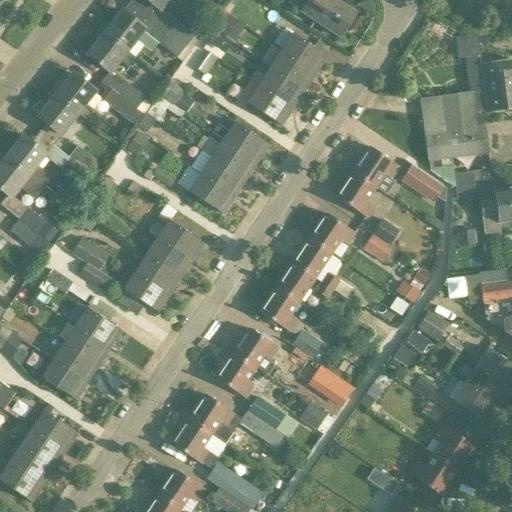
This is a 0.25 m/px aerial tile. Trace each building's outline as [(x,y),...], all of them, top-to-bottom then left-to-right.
[(145,0),(159,10),(167,0),(168,0),(183,11),(191,0),(145,0)] [(339,38),(355,14),(333,0),(290,0),(289,3),(336,35),(339,38)] [(221,10),(210,26),(234,43),(245,28),(221,10)] [(121,11),(104,33),(127,51),(144,29),(121,11)] [(176,22),(167,33),(185,47),(194,36),(176,22)] [(109,73),(127,51),(104,33),(86,55),(109,73)] [(185,47),(167,33),(158,44),(176,58),(185,47)] [(292,35),(280,53),(314,75),(326,57),(292,35)] [(479,56),(476,36),(456,38),(459,59),(479,56)] [(269,70),(303,92),(314,75),(280,53),(269,70)] [(216,60),(207,54),(197,70),(205,76),(216,60)] [(470,94),(474,126),(476,126),(475,114),(511,108),(511,61),(480,66),(483,92),(419,101),(470,94)] [(258,87),(292,109),(303,92),(269,70),(258,87)] [(61,80),(63,84),(54,95),(77,114),(85,119),(92,110),(85,104),(94,92),(71,74),(71,75),(66,74),(61,80)] [(171,81),(160,98),(172,106),(184,90),(171,81)] [(127,85),(118,96),(136,110),(145,99),(127,85)] [(281,126),(292,109),(258,87),(246,104),(281,126)] [(470,94),(419,101),(428,163),(452,159),(488,154),(486,137),(478,138),(476,126),(474,126),(470,94)] [(54,95),(45,107),(41,106),(36,113),(37,117),(37,118),(60,136),(77,114),(54,95)] [(181,95),(174,105),(185,114),(193,104),(181,95)] [(136,111),(136,110),(118,96),(109,107),(135,128),(144,117),(136,111)] [(158,98),(146,115),(155,121),(157,122),(169,105),(158,98)] [(155,121),(146,115),(139,126),(147,132),(155,121)] [(234,123),(222,141),(256,164),(268,146),(234,123)] [(138,133),(126,150),(136,157),(148,141),(138,133)] [(52,178),(36,166),(43,156),(77,185),(87,172),(69,158),(68,159),(52,146),(45,154),(22,136),(5,158),(43,189),(52,178)] [(210,158),(245,180),(256,164),(222,141),(210,158)] [(77,147),(69,158),(87,172),(95,162),(77,147)] [(369,147),(352,174),(374,189),(383,175),(390,180),(399,167),(369,147)] [(46,224),(11,197),(19,187),(35,200),(43,189),(5,158),(0,164),(0,190),(7,196),(0,205),(0,206),(18,221),(37,235),(46,224)] [(245,180),(210,158),(199,175),(233,197),(245,180)] [(158,169),(152,178),(169,189),(175,180),(158,169)] [(472,171),(454,174),(456,188),(457,199),(475,196),(472,171)] [(366,200),(374,189),(352,174),(335,198),(365,218),(373,205),(366,200)] [(222,215),(233,197),(199,175),(188,192),(222,215)] [(427,177),(418,192),(431,200),(433,196),(444,203),(445,189),(427,177)] [(92,197),(102,204),(115,186),(105,179),(92,197)] [(141,188),(133,182),(127,191),(135,197),(141,188)] [(497,215),(498,223),(511,221),(511,189),(494,192),(495,201),(480,203),(482,217),(497,215)] [(81,227),(87,219),(78,213),(73,221),(81,227)] [(325,214),(308,240),(330,255),(339,241),(345,246),(354,233),(325,214)] [(431,218),(428,224),(440,232),(441,225),(431,218)] [(372,235),(389,247),(400,232),(382,220),(372,235)] [(28,247),(37,235),(18,221),(9,233),(28,247)] [(168,221),(156,239),(191,261),(203,244),(168,221)] [(473,234),(457,236),(457,238),(449,239),(450,250),(474,247),(473,234)] [(383,264),(393,250),(389,247),(372,235),(362,250),(383,264)] [(145,256),(180,279),(191,261),(156,239),(145,256)] [(86,266),(80,275),(106,294),(114,283),(98,272),(108,258),(81,240),(70,255),(86,266)] [(313,279),(314,278),(330,255),(308,240),(291,264),(313,279)] [(134,273),(168,296),(180,279),(145,256),(134,273)] [(275,289),(297,304),(313,279),(291,264),(275,289)] [(431,276),(421,269),(414,279),(424,287),(431,276)] [(477,306),(473,313),(499,331),(511,338),(511,281),(504,283),(503,271),(477,274),(481,304),(481,306),(477,306)] [(72,285),(52,272),(45,283),(65,296),(72,285)] [(157,313),(168,296),(134,273),(122,290),(157,313)] [(339,296),(345,286),(339,282),(326,273),(320,281),(319,283),(332,292),(339,296)] [(412,305),(420,293),(402,282),(395,293),(412,305)] [(378,323),(361,311),(319,283),(314,290),(325,298),(324,300),(345,313),(354,318),(350,324),(369,337),(378,323)] [(289,315),(297,304),(275,289),(259,313),(288,333),(296,320),(289,315)] [(87,308),(75,327),(109,349),(121,331),(87,308)] [(416,330),(428,337),(439,320),(428,312),(416,330)] [(64,344),(98,366),(109,349),(75,327),(65,320),(53,337),(64,344)] [(449,326),(439,320),(428,337),(437,344),(449,326)] [(0,330),(0,350),(11,335),(2,328),(0,330)] [(248,329),(231,355),(253,370),(262,357),(269,361),(277,349),(248,329)] [(302,330),(291,347),(311,360),(321,343),(302,330)] [(413,333),(405,344),(421,355),(429,343),(413,333)] [(21,342),(11,335),(0,350),(0,352),(19,365),(26,355),(17,348),(21,342)] [(457,356),(461,349),(446,340),(442,347),(457,356)] [(98,366),(64,344),(53,361),(87,383),(97,368),(98,366)] [(393,360),(389,365),(396,369),(399,364),(405,368),(413,355),(401,347),(393,359),(393,360)] [(511,365),(487,349),(475,367),(509,390),(511,385),(511,365)] [(245,382),(253,370),(231,355),(215,379),(244,399),(252,387),(245,382)] [(87,383),(53,361),(42,378),(45,380),(40,388),(51,395),(56,388),(75,400),(87,383)] [(509,390),(475,367),(464,384),(498,407),(509,390)] [(418,378),(411,390),(429,400),(436,389),(418,378)] [(487,424),(498,407),(464,384),(452,401),(487,424)] [(204,395),(187,420),(210,435),(219,422),(226,426),(233,415),(204,395)] [(315,429),(332,402),(321,395),(314,405),(308,402),(298,419),(315,429)] [(373,401),(365,395),(359,404),(367,410),(373,401)] [(257,398),(246,413),(271,429),(272,428),(286,438),(296,424),(257,398)] [(42,411),(30,429),(65,452),(77,434),(42,411)] [(271,429),(246,413),(237,426),(273,450),(282,437),(271,429)] [(441,445),(433,457),(455,471),(472,446),(476,448),(483,437),(452,417),(435,441),(441,445)] [(202,448),(210,435),(187,420),(171,445),(200,465),(208,452),(202,448)] [(19,446),(53,469),(65,452),(30,429),(19,446)] [(8,463),(42,486),(53,469),(19,446),(8,463)] [(438,496),(455,471),(433,457),(426,468),(419,463),(410,477),(438,496)] [(42,486),(8,463),(0,458),(0,482),(31,503),(42,486)] [(205,480),(251,511),(263,495),(217,463),(205,480)] [(173,470),(156,495),(179,511),(188,497),(195,502),(203,490),(173,470)] [(386,478),(379,488),(390,495),(397,485),(386,478)] [(224,511),(251,511),(219,489),(210,502),(224,511)] [(178,511),(179,511),(156,495),(145,511),(178,511)] [(387,511),(416,511),(396,498),(387,511)]
